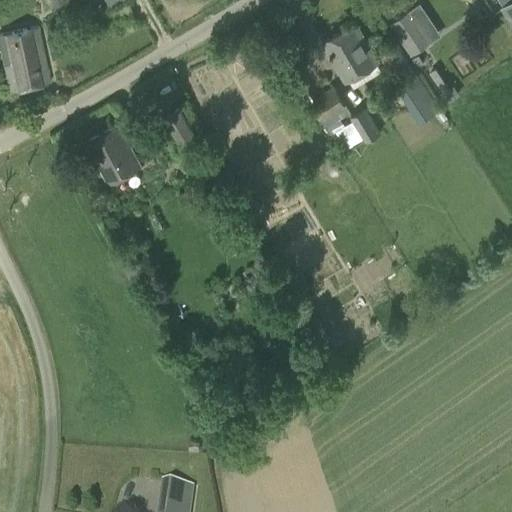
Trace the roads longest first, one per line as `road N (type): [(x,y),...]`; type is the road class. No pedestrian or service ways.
road 1 (unclassified): [(0,148),(262,0)]
road 2 (unclassified): [(0,255),(50,399),(42,511)]
